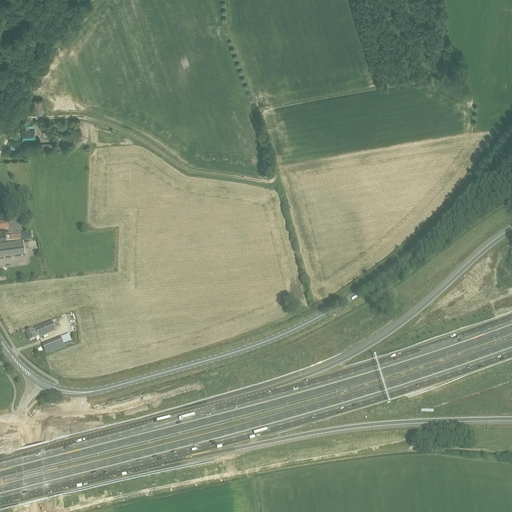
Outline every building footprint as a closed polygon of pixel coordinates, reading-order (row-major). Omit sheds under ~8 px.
[(43,115),(42,100),(31,101),(33,116),(43,115)] [(26,129),(25,131),(29,130),(29,128),(34,128),(34,121),(25,122),(26,129)] [(29,130),(25,131),(22,131),(23,142),(36,141),(35,130),(29,130)] [(0,229),(8,229),(7,221),(0,221),(0,229)] [(6,241),(21,240),(20,233),(20,232),(5,234),(5,235),(6,240),(6,241)] [(0,245),(0,258),(25,255),(23,242),(0,245)] [(32,329),(26,332),(29,341),(36,338),(36,337),(39,336),(39,337),(56,331),(52,321),(35,327),(36,329),(33,330),(32,329)] [(65,347),(61,337),(42,344),(46,355),(65,347)] [(258,402),(277,395),(275,391),(257,397),(258,402)] [(9,461),(10,465),(24,462),(23,457),(9,461)]
